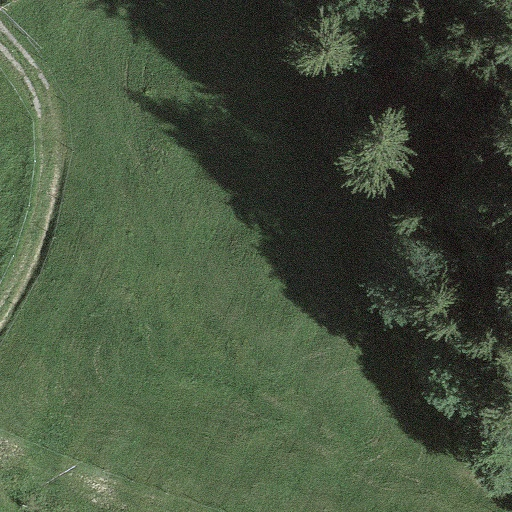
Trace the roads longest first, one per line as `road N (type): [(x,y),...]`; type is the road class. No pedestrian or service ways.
road 1 (track): [(0,34),(30,69),(52,132),(42,224),(0,316)]
road 2 (track): [(0,447),(189,511)]
